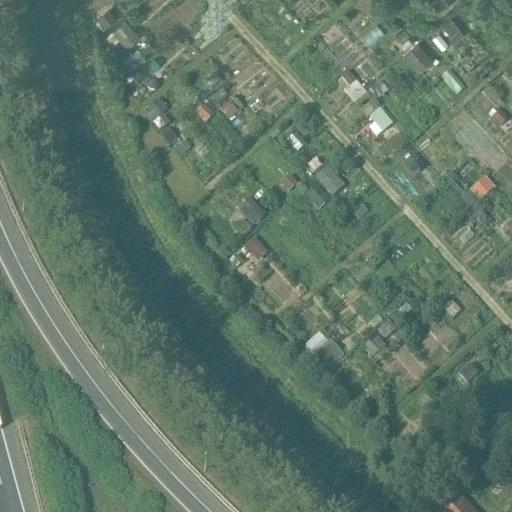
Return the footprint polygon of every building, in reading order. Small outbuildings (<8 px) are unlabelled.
[(451,0),(433,0),(443,9),(451,0)] [(115,18),(109,10),(99,19),(105,26),(115,18)] [(451,18),(442,25),(450,35),(459,27),(451,18)] [(112,31),(106,37),(113,45),(119,39),(127,47),(139,35),(124,20),(112,31)] [(402,56),(413,67),(427,53),(416,42),(402,56)] [(345,73),(340,79),(349,89),(355,83),(345,73)] [(134,82),(128,77),(124,81),(130,86),(134,82)] [(147,84),(146,89),(150,92),(155,92),(158,89),(158,84),(155,81),(150,81),(147,84)] [(384,97),(373,87),(367,94),(377,104),(384,97)] [(229,123),(238,114),(228,104),(219,112),(229,123)] [(151,106),(142,115),(152,125),(160,116),(151,106)] [(205,125),(214,117),(203,106),(195,114),(205,125)] [(368,121),(376,129),(386,120),(377,112),(368,121)] [(491,121),(499,129),(507,121),(499,113),(491,121)] [(176,141),(166,131),(160,138),(169,148),(176,141)] [(456,167),(464,159),(457,152),(449,159),(456,167)] [(413,156),(404,166),(411,173),(420,163),(413,156)] [(326,170),(315,182),(326,193),(337,181),(326,170)] [(470,193),(480,203),(494,190),(486,182),(476,192),(473,189),(470,193)] [(313,185),(302,196),(313,206),(323,195),(313,185)] [(236,212),(244,220),(255,208),(247,200),(236,212)] [(484,221),(484,214),(480,210),(472,218),(479,225),(484,221)] [(259,263),(269,253),(255,239),(246,249),(259,263)] [(391,248),(386,242),(380,246),(385,253),(391,248)] [(500,276),(508,284),(511,279),(511,272),(508,268),(500,276)] [(414,298),(405,307),(415,318),(424,308),(414,298)] [(391,305),(383,313),(389,318),(397,310),(391,305)] [(393,318),(404,329),(415,318),(405,307),(393,318)] [(386,347),(374,336),(361,349),(373,361),(386,347)] [(343,356),(330,343),(316,357),(329,370),(343,356)] [(477,376),(468,366),(458,377),(467,386),(477,376)] [(504,412),(511,403),(511,399),(505,393),(495,403),(504,412)] [(511,457),(511,456),(507,452),(501,458),(506,463),(511,457)] [(442,469),(431,458),(420,469),(432,480),(442,469)] [(472,511),(449,489),(428,511),(427,511),(472,511)]
